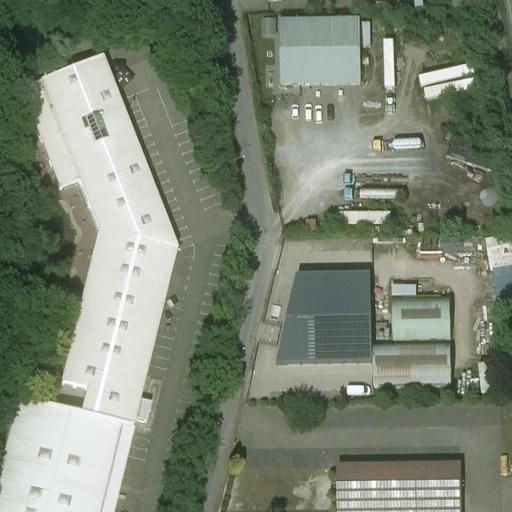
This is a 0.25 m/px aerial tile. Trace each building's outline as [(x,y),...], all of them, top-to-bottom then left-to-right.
[(359,89),(359,25),(280,25),(280,89),(359,89)] [(102,62),(21,94),(60,193),(79,186),(98,235),(61,388),(86,394),(81,418),(43,409),(43,410),(132,432),(134,423),(146,426),(150,407),(139,405),(176,253),(102,62)] [(277,368),(372,367),(370,278),(296,280),(277,368)] [(43,410),(17,404),(0,472),(0,511),(112,511),(132,432),(43,410)] [(461,468),(338,470),(339,511),(460,510),(461,510),(461,468)]
